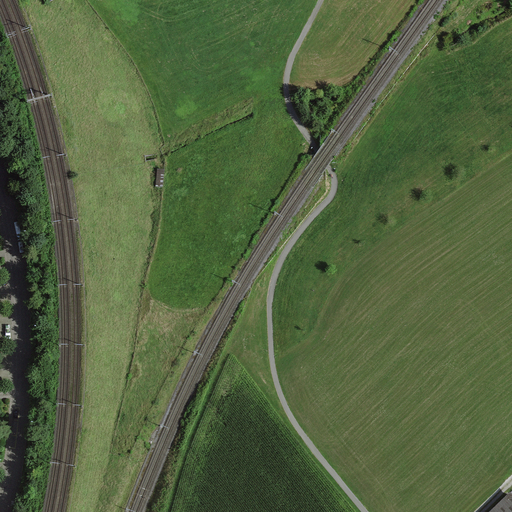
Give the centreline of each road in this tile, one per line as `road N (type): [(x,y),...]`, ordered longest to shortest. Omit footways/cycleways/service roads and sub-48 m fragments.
road 1 (track): [(322,0),(291,59),(286,88),(292,114),(335,184),(274,273),(272,362),(305,439),(364,511)]
road 2 (residential): [(0,181),(24,321),(3,511)]
